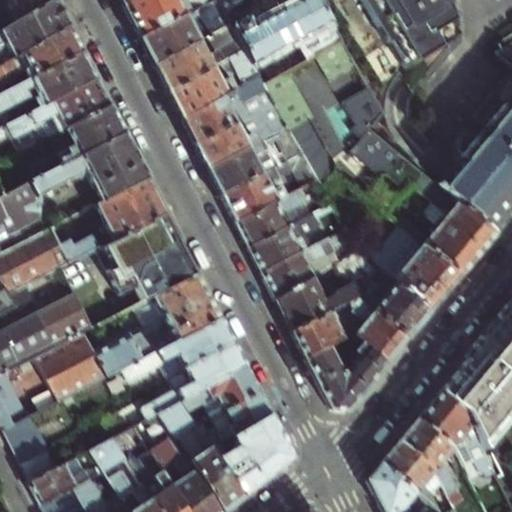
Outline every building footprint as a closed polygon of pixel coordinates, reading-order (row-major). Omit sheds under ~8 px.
[(0,0),(0,12),(2,12),(5,5),(16,24),(54,1),(53,0),(0,0)] [(173,0),(134,0),(122,7),(126,14),(135,32),(139,41),(214,1),(213,0),(185,0),(184,1),(183,0),(177,0),(174,2),(173,0)] [(227,12),(220,0),(219,0),(215,2),(225,20),(227,18),(227,12)] [(287,0),(284,2),(275,7),(286,29),(277,34),(285,49),(298,41),(311,33),(292,0),(287,0)] [(292,0),(311,33),(298,41),(308,61),(316,57),(341,43),(316,0),(292,0)] [(355,0),(383,46),(385,45),(390,42),(407,68),(454,39),(453,34),(451,23),(449,12),(445,2),(447,0),(355,0)] [(60,13),(54,1),(16,24),(0,33),(0,44),(2,44),(12,60),(67,27),(60,13)] [(214,1),(139,41),(147,55),(153,68),(229,27),(225,20),(215,2),(214,1)] [(0,33),(16,24),(5,5),(2,12),(0,12),(0,33)] [(233,25),(231,32),(243,52),(258,78),(262,87),(275,80),(272,74),(265,77),(257,64),(285,49),(277,34),(286,29),(275,7),(261,14),(248,22),(242,19),(238,22),(233,25)] [(0,66),(0,97),(1,97),(0,93),(0,86),(6,83),(6,81),(21,72),(22,67),(26,65),(33,80),(82,55),(74,40),(67,27),(12,60),(0,66)] [(229,27),(153,68),(161,84),(167,94),(243,52),(231,32),(229,27)] [(401,72),(407,68),(390,42),(385,45),(401,72)] [(420,245),(458,276),(477,254),(493,234),(440,191),(368,132),(381,115),(341,43),(316,57),(356,125),(346,137),(356,145),(352,149),(405,192),(411,185),(437,208),(422,224),(431,232),(420,245)] [(511,47),(508,45),(494,53),(511,66),(511,67),(511,47)] [(258,78),(243,52),(167,94),(175,111),(180,121),(233,92),(227,80),(236,76),(242,87),(258,78)] [(0,114),(9,110),(26,101),(32,112),(95,81),(88,67),(82,55),(33,80),(1,97),(0,97),(0,114)] [(511,67),(511,66),(470,116),(482,126),(474,137),(471,136),(469,135),(466,135),(464,136),(462,137),(460,138),(458,141),(457,144),(456,147),(457,151),(459,155),(456,159),(461,164),(440,191),(493,234),(511,211),(511,67)] [(300,154),(315,181),(319,188),(333,173),(333,167),(315,133),(319,130),(287,73),(275,80),(262,87),(272,103),(286,127),(300,154)] [(262,87),(258,78),(242,87),(233,92),(180,121),(189,137),(194,147),(272,103),(262,87)] [(43,126),(49,139),(109,108),(101,94),(95,81),(32,112),(15,121),(4,127),(12,142),(33,131),(43,126)] [(286,127),(272,103),(194,147),(201,161),(206,171),(286,127)] [(109,108),(49,139),(57,154),(55,155),(54,153),(25,168),(32,183),(123,136),(116,122),(109,108)] [(0,114),(0,128),(4,127),(15,121),(9,110),(0,114)] [(43,126),(33,131),(39,143),(49,139),(43,126)] [(300,154),(286,127),(206,171),(215,189),(220,198),(278,167),(300,154)] [(84,173),(100,205),(146,181),(135,159),(123,136),(32,183),(0,199),(0,237),(37,219),(40,200),(78,180),(78,176),(84,173)] [(315,181),(300,154),(287,162),(302,188),(315,181)] [(278,167),(220,198),(229,216),(234,225),(273,204),(277,202),(281,199),(276,190),(269,193),(265,185),(279,177),(276,173),(280,171),(278,167)] [(37,219),(0,237),(0,284),(1,283),(0,280),(0,256),(53,230),(93,209),(100,205),(84,173),(78,176),(78,180),(40,200),(37,219)] [(157,202),(146,181),(100,205),(93,209),(100,223),(89,228),(92,234),(74,244),(71,238),(60,243),(53,230),(0,256),(0,280),(1,283),(8,297),(61,270),(96,252),(164,217),(157,202)] [(287,213),(290,211),(305,203),(298,190),(281,199),(277,202),(281,210),(287,213)] [(273,204),(286,229),(297,222),(290,211),(287,213),(281,210),(277,202),(273,204)] [(286,229),(273,204),(234,225),(242,241),(246,250),(286,229)] [(312,214),(314,219),(331,210),(329,205),(312,214)] [(314,219),(312,214),(297,222),(286,229),(246,250),(255,267),(259,275),(310,248),(304,234),(318,227),(314,219)] [(142,303),(195,276),(180,247),(164,217),(96,252),(119,298),(135,290),(142,303)] [(310,248),(259,275),(268,291),(273,303),(312,279),(330,267),(338,262),(332,253),(334,252),(331,247),(347,239),(343,231),(310,248)] [(393,283),(429,312),(445,292),(458,276),(420,245),(405,232),(375,269),(378,271),(393,283)] [(324,302),(312,279),(273,303),(283,322),(289,334),(348,303),(354,299),(370,280),(378,271),(375,269),(354,252),(338,262),(330,267),(343,291),(324,302)] [(66,291),(60,279),(65,277),(61,270),(8,297),(14,309),(17,316),(66,291)] [(92,351),(107,378),(127,368),(218,321),(212,311),(201,289),(195,276),(142,303),(130,309),(141,330),(92,351)] [(354,299),(405,341),(417,326),(429,312),(393,283),(377,302),(375,298),(371,295),(368,292),(375,284),(370,280),(354,299)] [(0,315),(14,309),(8,297),(1,283),(0,284),(0,315)] [(83,334),(90,330),(77,304),(78,303),(74,296),(37,315),(54,349),(83,334)] [(511,298),(496,318),(500,321),(498,323),(494,320),(487,329),(480,337),(484,340),(482,342),(479,338),(462,358),(466,361),(439,394),(465,416),(483,453),(511,418),(511,298)] [(349,335),(354,338),(386,364),(395,352),(405,341),(354,299),(348,303),(347,311),(362,322),(354,332),(349,328),(349,335)] [(348,303),(289,334),(298,351),(303,360),(336,342),(349,335),(349,328),(345,332),(337,336),(332,324),(339,323),(347,318),(347,311),(348,303)] [(0,335),(17,368),(54,349),(37,315),(0,333),(0,335)] [(218,321),(127,368),(132,379),(158,365),(165,380),(230,346),(226,337),(218,321)] [(17,368),(0,376),(0,431),(1,432),(30,417),(107,378),(92,351),(83,334),(54,349),(17,368)] [(0,376),(17,368),(0,335),(0,376)] [(336,342),(303,360),(319,391),(329,412),(345,414),(345,413),(386,364),(354,338),(351,343),(357,347),(353,353),(356,356),(345,369),(338,371),(333,362),(342,352),(336,342)] [(230,346),(165,380),(171,393),(146,406),(152,418),(156,416),(179,403),(243,370),(237,359),(230,346)] [(353,353),(342,352),(333,362),(338,371),(345,369),(356,356),(353,353)] [(243,370),(179,403),(193,425),(200,422),(195,413),(202,410),(208,418),(255,394),(250,386),(243,370)] [(261,406),(255,394),(208,418),(217,431),(210,435),(200,422),(193,425),(195,427),(210,451),(211,452),(222,445),(230,441),(267,418),(261,406)] [(465,416),(439,394),(428,408),(416,421),(451,451),(455,459),(460,469),(471,463),(476,473),(484,475),(495,495),(502,491),(483,453),(465,416)] [(179,403),(156,416),(172,442),(195,427),(193,425),(179,403)] [(217,511),(184,460),(172,442),(156,416),(152,418),(133,428),(186,511),(217,511)] [(1,432),(18,466),(47,451),(30,417),(1,432)] [(279,443),(267,418),(230,441),(238,453),(230,458),(222,445),(211,452),(241,498),(288,462),(285,454),(279,443)] [(451,451),(416,421),(407,433),(398,444),(433,473),(441,488),(446,498),(453,494),(455,489),(446,469),(455,459),(451,451)] [(186,511),(133,428),(112,439),(126,461),(141,485),(158,511),(186,511)] [(102,475),(126,461),(112,439),(88,452),(102,475)] [(433,473),(398,444),(389,454),(380,465),(417,499),(423,511),(438,511),(429,494),(441,488),(433,473)] [(18,466),(26,484),(56,468),(47,451),(18,466)] [(222,511),(231,506),(241,498),(211,452),(210,451),(194,461),(193,459),(187,458),(184,460),(217,511),(222,511)] [(33,498),(37,507),(72,489),(87,481),(83,472),(71,477),(64,464),(56,468),(26,484),(33,498)] [(423,511),(417,499),(380,465),(366,482),(380,511),(423,511)] [(158,511),(141,485),(129,492),(120,478),(114,481),(112,477),(106,481),(124,510),(125,511),(158,511)] [(125,511),(124,510),(121,511),(103,511),(103,506),(88,481),(87,481),(72,489),(83,511),(125,511)] [(83,511),(72,489),(37,507),(40,511),(83,511)]
